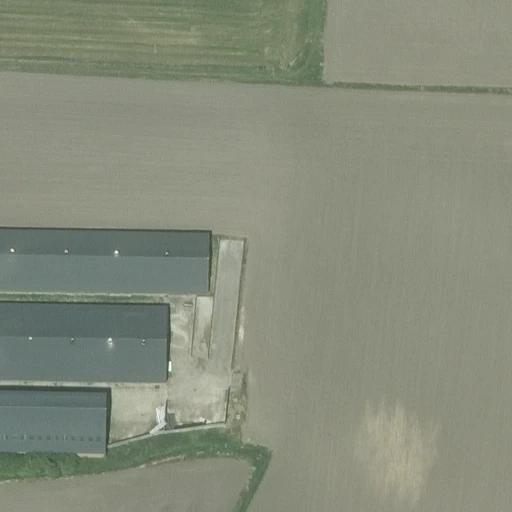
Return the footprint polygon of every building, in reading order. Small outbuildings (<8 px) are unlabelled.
[(204,234),(0,229),(0,288),(203,293),(204,234)] [(181,337),(195,337),(197,297),(183,296),(181,337)] [(163,306),(0,304),(0,378),(163,380),(163,306)] [(204,359),(206,335),(197,335),(195,358),(204,359)] [(0,453),(100,456),(102,395),(0,392),(0,453)]
